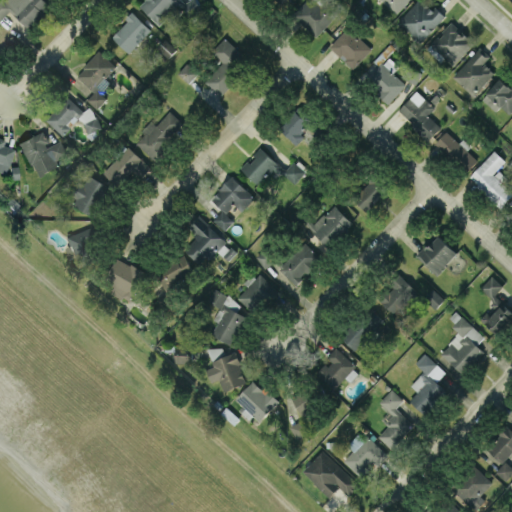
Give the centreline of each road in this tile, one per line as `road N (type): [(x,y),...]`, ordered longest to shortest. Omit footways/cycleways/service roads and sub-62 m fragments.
road 1 (residential): [(220,0),(511,265)]
road 2 (residential): [(292,64),(144,224)]
road 3 (residential): [(288,344),(428,189)]
road 4 (residential): [(385,511),(511,373)]
road 5 (residential): [(101,0),(11,97)]
